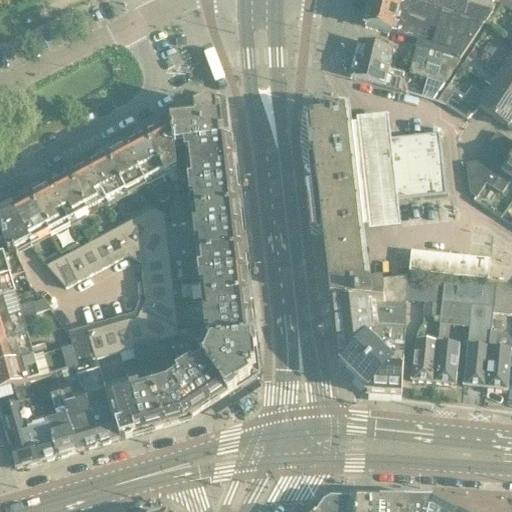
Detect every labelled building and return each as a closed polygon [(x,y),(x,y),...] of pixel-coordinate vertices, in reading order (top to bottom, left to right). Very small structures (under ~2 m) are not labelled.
[(401,0),(372,0),(365,27),(416,41),(414,49),(458,61),(469,44),(483,24),(484,23),(417,4),(401,0)] [(418,0),(417,4),(484,23),(496,3),(498,0),(418,0)] [(511,0),(500,0),(498,5),(511,14),(511,0)] [(407,56),(394,53),(359,43),(355,61),(403,74),(407,56)] [(511,58),(497,48),(491,58),(511,72),(511,58)] [(414,49),(407,75),(412,77),(426,80),(442,85),(456,64),(458,61),(414,49)] [(511,72),(491,58),(484,68),(500,78),(493,89),(511,101),(511,72)] [(406,75),(403,74),(355,61),(350,78),(399,91),(401,82),(404,82),(406,75)] [(426,80),(422,97),(432,99),(442,85),(426,80)] [(511,101),(493,89),(487,99),(471,88),(465,98),(455,91),(445,106),(467,121),(479,109),(508,128),(511,121),(511,101)] [(224,142),(221,119),(227,118),(225,101),(207,96),(191,105),(194,110),(195,115),(195,121),(171,124),(171,127),(174,149),(225,143),(224,142)] [(364,277),(345,115),(310,120),(327,273),(358,264),(362,277),(364,277)] [(155,132),(145,137),(165,174),(167,178),(176,173),(176,169),(174,149),(171,127),(156,135),(155,132)] [(511,144),(497,134),(490,145),(511,159),(511,156),(511,144)] [(165,174),(145,137),(133,143),(135,146),(127,150),(145,184),(165,174)] [(396,202),(445,197),(438,137),(389,143),(396,202)] [(232,163),(230,142),(224,142),(225,143),(174,149),(176,169),(232,163)] [(483,154),(489,158),(504,168),(511,159),(490,145),(483,154)] [(116,152),(106,157),(125,195),(145,184),(127,150),(118,155),(116,152)] [(504,168),(489,158),(483,154),(477,164),(484,168),(482,172),(483,181),(487,184),(486,185),(491,188),(504,168)] [(511,156),(511,159),(504,168),(491,188),(502,195),(511,180),(511,156)] [(97,166),(89,170),(107,205),(125,195),(106,157),(95,163),(97,166)] [(235,185),(232,163),(176,169),(176,173),(178,185),(188,184),(189,189),(235,185)] [(484,168),(477,164),(466,165),(470,194),(477,199),(486,185),(487,184),(483,181),(482,172),(484,168)] [(78,172),(68,177),(88,215),(107,205),(89,170),(79,175),(78,172)] [(58,186),(51,190),(69,225),(88,215),(68,177),(57,183),(58,186)] [(235,185),(189,189),(191,212),(237,207),(235,185)] [(199,279),(196,257),(194,234),(191,212),(189,189),(174,191),(164,215),(172,282),(199,279)] [(69,225),(51,190),(41,195),(40,192),(30,197),(50,235),(69,225)] [(20,206),(13,210),(30,245),(50,235),(30,197),(19,204),(20,206)] [(237,207),(191,212),(194,234),(240,229),(237,207)] [(30,245),(13,210),(0,216),(0,228),(4,245),(8,256),(11,254),(14,260),(34,250),(30,245)] [(177,326),(172,282),(164,215),(154,212),(47,268),(66,291),(128,258),(141,266),(143,286),(138,287),(140,303),(134,315),(69,334),(73,349),(79,368),(97,362),(119,356),(178,338),(177,326)] [(240,229),(194,234),(196,257),(242,252),(240,229)] [(242,252),(196,257),(199,279),(245,275),(242,252)] [(409,274),(488,282),(489,271),(490,262),(411,254),(409,274)] [(0,257),(0,279),(10,277),(4,257),(0,257)] [(362,277),(358,264),(327,273),(329,286),(364,282),(364,277),(362,277)] [(245,275),(199,279),(201,302),(248,297),(245,275)] [(10,277),(0,279),(0,303),(16,299),(10,277)] [(406,296),(408,278),(376,282),(377,286),(365,287),(364,282),(329,286),(331,306),(406,301),(406,296)] [(441,301),(442,281),(408,278),(406,296),(441,301)] [(486,390),(491,334),(492,328),(490,328),(492,315),(495,287),(495,286),(442,281),(441,301),(440,305),(439,327),(469,329),(468,348),(464,388),(486,390)] [(511,316),(511,288),(495,287),(492,315),(500,316),(511,316)] [(248,297),(201,302),(204,324),(250,319),(248,297)] [(0,325),(35,315),(48,311),(42,303),(19,309),(16,299),(0,303),(0,325)] [(404,331),(405,316),(406,301),(331,306),(334,334),(370,330),(376,329),(377,330),(392,331),(404,331)] [(439,327),(440,305),(425,304),(424,321),(423,326),(439,327)] [(0,347),(28,339),(25,329),(55,320),(48,311),(35,315),(0,325),(0,347)] [(250,319),(204,324),(206,346),(252,340),(250,319)] [(371,335),(366,340),(379,352),(391,364),(400,356),(402,358),(404,331),(377,330),(376,329),(370,330),(371,335)] [(370,330),(334,334),(338,368),(342,368),(354,379),(379,352),(366,340),(371,335),(370,330)] [(508,393),(511,353),(510,353),(511,342),(506,336),(491,334),(486,390),(508,393)] [(28,339),(0,347),(0,370),(34,360),(55,354),(52,345),(31,350),(28,339)] [(255,368),(255,367),(252,340),(206,346),(205,350),(199,353),(227,396),(248,382),(249,381),(250,380),(250,379),(250,378),(249,377),(252,371),(254,370),(255,369),(255,368)] [(412,383),(433,385),(437,341),(433,341),(433,345),(416,343),(412,383)] [(456,387),(460,348),(448,347),(449,343),(437,341),(433,385),(456,387)] [(391,364),(379,352),(354,379),(367,391),(367,396),(402,398),(404,360),(402,358),(400,356),(391,364)] [(227,396),(199,353),(187,360),(190,365),(182,370),(208,408),(227,396)] [(41,381),(34,360),(0,370),(0,392),(24,386),(41,381)] [(79,370),(76,371),(88,413),(99,449),(101,448),(102,451),(112,448),(111,445),(120,443),(104,389),(105,388),(97,362),(79,368),(79,370)] [(208,408),(182,370),(165,380),(191,419),(208,408)] [(164,430),(151,385),(150,381),(147,372),(126,378),(127,382),(130,390),(143,436),(164,430)] [(191,419),(165,380),(164,382),(159,383),(158,379),(150,381),(151,385),(164,430),(184,424),(191,419)] [(127,382),(105,388),(104,389),(120,443),(143,436),(130,390),(127,382)] [(29,406),(24,386),(0,392),(0,412),(0,414),(20,408),(29,406)] [(78,455),(61,396),(59,389),(49,392),(57,423),(47,426),(57,461),(59,460),(62,462),(68,460),(70,457),(78,455)] [(71,393),(61,396),(78,455),(86,452),(89,454),(96,452),(97,449),(99,449),(88,413),(78,416),(71,393)] [(57,461),(47,426),(37,428),(30,406),(29,406),(20,408),(37,467),(45,464),(48,466),(54,464),(56,461),(57,461)] [(37,467),(20,408),(0,414),(16,467),(17,472),(37,467)] [(434,484),(391,482),(390,497),(434,499),(434,484)] [(355,511),(356,500),(351,500),(351,501),(331,501),(324,504),(318,511),(355,511)] [(356,500),(355,511),(379,511),(380,500),(356,500)] [(403,511),(404,501),(380,500),(379,511),(403,511)] [(429,511),(432,502),(404,501),(403,511),(429,511)] [(451,511),(432,502),(429,511),(451,511)]
